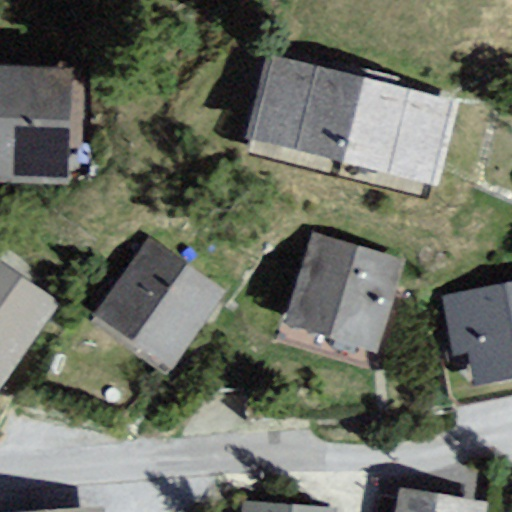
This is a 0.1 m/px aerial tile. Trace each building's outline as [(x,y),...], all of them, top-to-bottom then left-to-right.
[(449,100),(259,53),(241,126),(431,173),(449,100)] [(64,72),(0,69),(0,172),(60,175),(64,72)] [(395,258),(302,230),(276,315),(369,343),(395,258)] [(215,288),(139,237),(87,313),(163,364),(215,288)] [(0,368),(49,297),(0,263),(0,368)] [(511,280),(432,297),(450,384),(511,371),(511,280)] [(468,511),(471,499),(389,484),(383,511),(468,511)]
